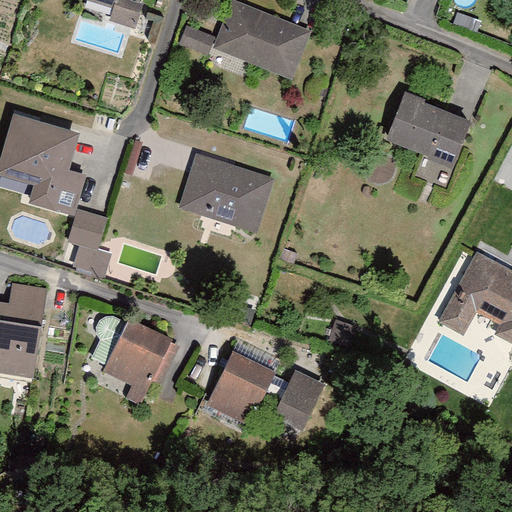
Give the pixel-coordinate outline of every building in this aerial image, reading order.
[(112,23),(138,31),(146,8),(123,0),(83,0),(116,11),(112,23)] [(295,81),(312,32),(233,4),(215,52),(295,81)] [(209,57),(216,40),(189,29),(182,47),(209,57)] [(458,168),(476,122),(406,94),(388,141),(458,168)] [(82,135),(18,115),(0,173),(0,174),(37,186),(32,202),(77,216),(69,244),(80,248),(74,268),(105,277),(111,256),(98,252),(107,222),(78,213),(89,178),(71,172),(82,135)] [(278,178),(198,154),(181,210),(261,235),(278,178)] [(500,339),(511,345),(511,267),(481,251),(442,327),(466,339),(479,314),(505,328),(500,339)] [(0,374),(36,380),(51,289),(14,284),(11,302),(0,301),(0,374)] [(93,358),(108,365),(104,374),(133,388),(127,400),(143,408),(175,341),(132,320),(130,324),(120,318),(115,317),(107,317),(101,321),(97,328),(98,335),(102,340),(93,358)] [(358,329),(338,321),(331,338),(351,346),(358,329)] [(279,371),(237,351),(210,408),(252,428),(279,371)] [(300,370),(277,416),(306,430),(329,385),(300,370)]
